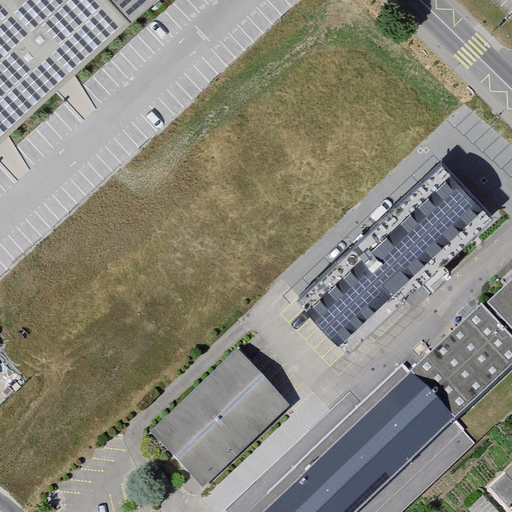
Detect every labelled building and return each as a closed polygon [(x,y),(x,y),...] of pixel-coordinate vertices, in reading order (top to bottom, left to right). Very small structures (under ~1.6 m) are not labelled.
[(0,0),(0,141),(154,0),(0,0)] [(443,164),(299,299),(313,314),(328,331),(349,352),(493,216),(473,195),(458,178),(443,164)] [(511,282),(490,304),(511,327),(511,282)] [(511,366),(511,335),(483,304),(413,373),(458,420),(511,366)] [(289,408),(240,354),(155,432),(207,488),(289,408)] [(413,373),(265,511),(360,511),(458,420),(413,373)] [(511,511),(511,471),(491,492),(511,511)]
